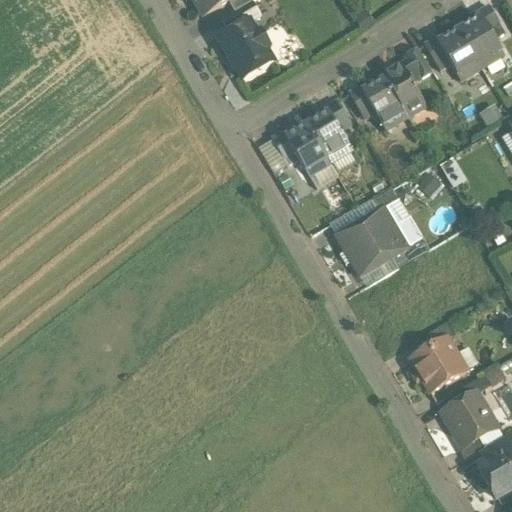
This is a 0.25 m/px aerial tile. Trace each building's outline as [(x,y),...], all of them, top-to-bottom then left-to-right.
[(191,0),(204,21),(239,0),(191,0)] [(239,0),(229,6),(236,17),(253,7),(263,0),(239,0)] [(236,17),(222,25),(230,38),(250,26),(251,28),(262,21),(253,7),(236,17)] [(506,38),(490,12),(478,18),(481,23),(482,23),(495,44),(506,38)] [(495,44),(482,23),(481,23),(460,36),(483,74),(505,60),(495,44)] [(230,38),(219,45),(244,86),(275,67),(267,54),(270,52),(261,38),(258,40),(251,28),(250,26),(230,38)] [(460,36),(460,35),(440,47),(438,48),(452,70),(462,86),(483,74),(460,36)] [(452,70),(438,48),(440,47),(437,43),(426,50),(441,76),(452,70)] [(433,77),(419,54),(407,61),(409,65),(402,70),(412,87),(420,83),(420,84),(433,77)] [(402,70),(383,81),(385,84),(408,122),(427,111),(412,87),(402,70)] [(364,97),(363,97),(374,116),(386,136),(408,122),(385,84),(364,97)] [(364,97),(362,92),(349,100),(363,123),(374,116),(363,97),(364,97)] [(351,129),(337,106),(325,113),(329,119),(330,118),(341,136),(351,129)] [(329,119),(308,131),(331,169),(353,156),(341,136),(330,118),(329,119)] [(288,143),(286,144),(299,165),(309,182),(331,169),(308,131),(288,143)] [(299,165),(286,144),(288,143),(285,139),(273,146),(288,172),(299,165)] [(511,139),(503,145),(511,160),(511,139)] [(455,192),(468,184),(454,162),(441,170),(455,192)] [(393,195),(373,207),(379,218),(384,215),(385,216),(400,207),(400,206),(393,195)] [(423,245),(400,207),(385,216),(408,254),(423,245)] [(379,218),(337,243),(361,283),(393,264),(408,255),(408,254),(385,216),(384,215),(379,218)] [(423,245),(408,254),(408,255),(393,264),(399,275),(430,256),(423,245)] [(448,328),(417,347),(424,359),(448,346),(449,347),(456,342),(448,328)] [(424,359),(411,367),(431,400),(467,378),(449,347),(448,346),(424,359)] [(485,381),(454,399),(460,409),(478,399),(478,400),(492,392),(485,381)] [(460,409),(443,420),(464,454),(480,445),(492,437),(485,425),(491,421),(478,400),(478,399),(460,409)] [(486,455),(481,458),(487,468),(511,453),(511,447),(508,441),(486,455)] [(480,445),(464,454),(460,456),(466,466),(481,458),(486,455),(480,445)] [(511,453),(487,468),(479,473),(497,505),(511,495),(511,453)]
